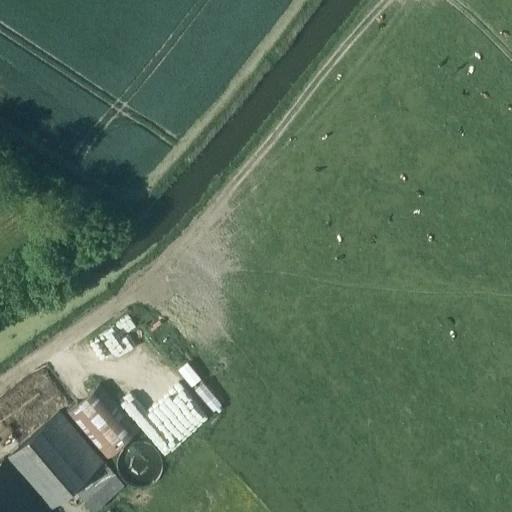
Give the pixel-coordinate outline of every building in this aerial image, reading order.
[(140,428),(100,383),(67,413),(107,458),(140,428)] [(126,486),(61,409),(7,454),(52,506),(75,487),(96,511),(126,486)] [(144,456),(139,458),(146,474),(165,464),(154,441),(141,448),(144,456)] [(186,478),(205,463),(189,444),(170,459),(186,478)] [(52,511),(5,457),(0,460),(0,511),(52,511)]
